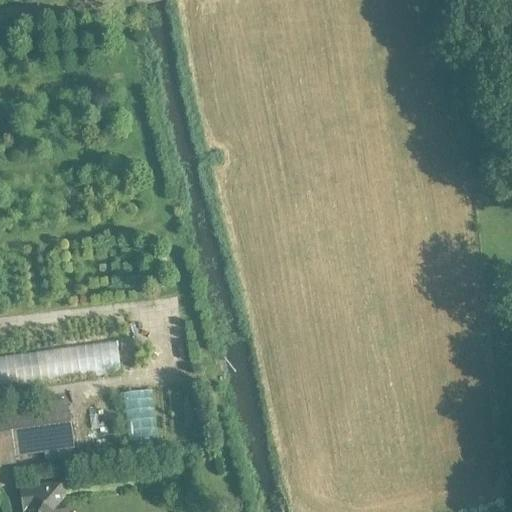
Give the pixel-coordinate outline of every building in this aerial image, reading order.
[(0,388),(121,373),(117,341),(0,356),(0,388)] [(118,395),(125,461),(160,457),(152,391),(118,395)] [(0,467),(16,465),(15,457),(74,449),(68,401),(0,410),(0,467)] [(122,462),(115,401),(83,405),(90,466),(122,462)] [(62,511),(59,487),(24,492),(26,511),(62,511)]
